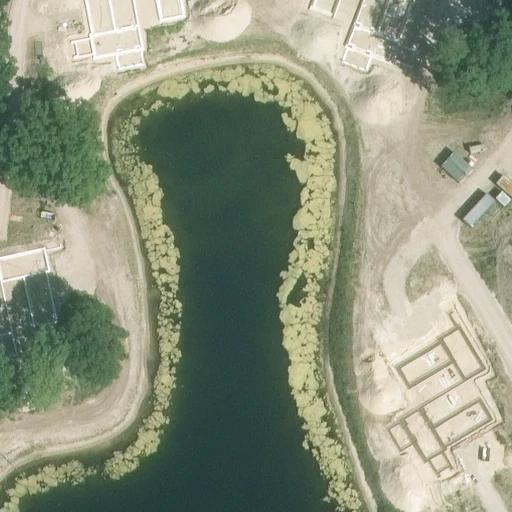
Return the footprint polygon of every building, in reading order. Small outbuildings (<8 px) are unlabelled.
[(108,0),(84,0),(98,61),(141,51),(135,15),(113,20),(108,0)] [(180,0),(154,0),(158,14),(183,8),(180,0)] [(361,11),(348,45),(387,64),(414,0),(390,0),(381,21),(361,11)] [(36,249),(0,258),(0,273),(3,288),(18,284),(30,328),(56,320),(36,249)] [(468,330),(403,366),(415,387),(451,367),(460,382),(488,366),(468,330)] [(0,375),(20,371),(12,335),(0,338),(0,375)] [(424,406),(393,425),(415,464),(482,425),(471,405),(435,425),(424,406)]
